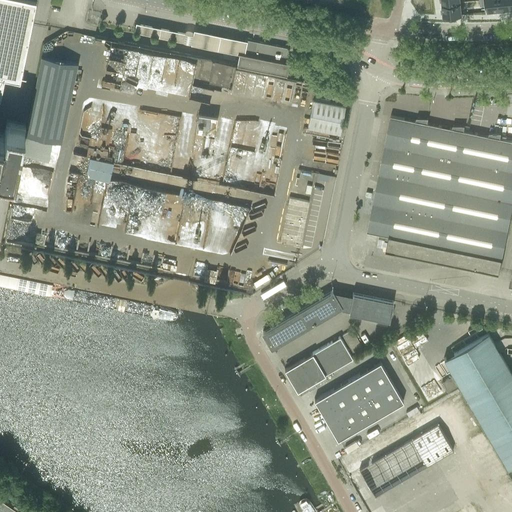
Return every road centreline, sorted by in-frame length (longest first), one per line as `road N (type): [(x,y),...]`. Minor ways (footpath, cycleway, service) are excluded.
road 1 (unclassified): [(247,316),(0,262)]
road 2 (tertiary): [(373,68),(317,38),(140,0)]
road 3 (unclassified): [(351,511),(249,339),(247,316)]
road 4 (unclassified): [(338,262),(373,68)]
road 5 (unclassified): [(511,311),(345,274),(338,262)]
road 6 (tertiary): [(511,82),(422,84),(373,68)]
road 7 (residential): [(392,28),(511,31)]
